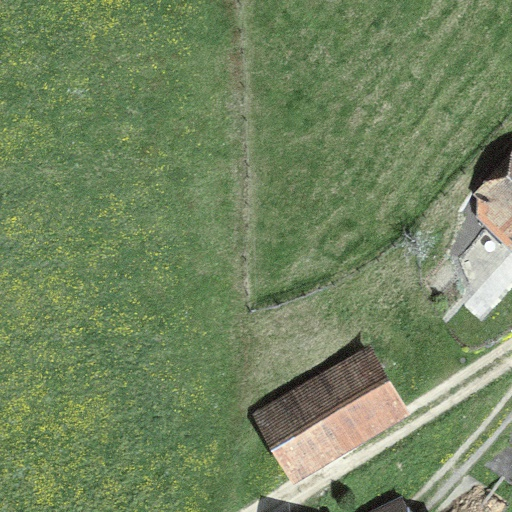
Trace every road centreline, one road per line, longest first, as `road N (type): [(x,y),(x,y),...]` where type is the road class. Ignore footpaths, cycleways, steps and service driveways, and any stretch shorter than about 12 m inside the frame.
road 1 (track): [(271,511),(511,355)]
road 2 (track): [(409,511),(511,409)]
